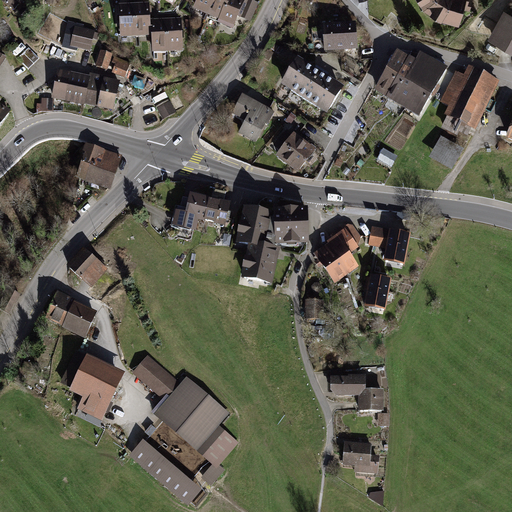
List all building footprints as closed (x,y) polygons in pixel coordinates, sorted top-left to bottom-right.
[(214,0),(198,0),(193,10),(208,16),(214,0)] [(214,0),(208,16),(220,22),(229,0),(214,0)] [(245,1),(243,0),(229,0),(220,22),(219,25),(233,31),(238,18),(245,1)] [(245,0),(245,1),(238,18),(251,23),(258,4),(250,1),(250,0),(245,0)] [(419,0),(425,9),(440,18),(439,19),(460,25),(468,0),(419,0)] [(136,39),(150,38),(149,22),(149,6),(134,7),(136,39)] [(136,39),(134,7),(118,7),(120,39),(136,39)] [(511,16),(504,12),(490,36),(511,49),(511,16)] [(181,20),(166,21),(168,54),(183,53),(181,20)] [(149,22),(150,38),(152,55),(168,54),(166,21),(149,22)] [(355,25),(312,29),(313,42),(323,41),(324,52),(357,49),(355,25)] [(96,31),(76,26),(71,47),(91,51),(96,31)] [(274,45),(270,49),(283,58),(287,53),(274,45)] [(103,51),(101,51),(96,66),(108,70),(115,50),(105,47),(103,51)] [(28,48),(18,59),(28,69),(39,59),(28,48)] [(274,54),(268,51),(263,58),(269,61),(274,54)] [(409,59),(398,53),(375,93),(386,99),(409,59)] [(421,55),(417,64),(394,103),(405,110),(432,62),(421,55)] [(132,64),(115,57),(113,63),(116,64),(112,73),(125,78),(132,64)] [(417,64),(409,59),(386,99),(394,103),(417,64)] [(343,90),(298,61),(282,87),(327,116),(343,90)] [(445,69),(432,62),(405,110),(417,117),(445,69)] [(500,83),(469,68),(465,76),(457,72),(442,103),(449,107),(445,117),(448,118),(472,130),(476,132),(500,83)] [(65,101),(71,73),(59,70),(52,99),(65,101)] [(83,75),(71,73),(65,101),(85,106),(85,105),(92,74),(92,73),(84,72),(83,75)] [(105,77),(92,74),(85,105),(98,108),(105,78),(105,77)] [(121,82),(105,78),(98,108),(115,111),(121,82)] [(273,114),(242,97),(232,115),(245,122),(238,135),(256,145),(273,114)] [(0,128),(11,111),(0,103),(0,102),(1,101),(0,99),(0,128)] [(53,100),(42,99),(42,109),(53,109),(53,100)] [(176,113),(170,102),(157,108),(163,119),(176,113)] [(291,114),(286,122),(291,125),(296,117),(291,114)] [(472,130),(448,118),(442,129),(457,137),(459,133),(468,138),(472,130)] [(306,143),(294,135),(293,136),(287,131),(275,148),(280,152),(275,159),(287,167),(288,167),(306,143)] [(464,150),(441,139),(430,160),(453,172),(464,150)] [(316,151),(306,143),(288,167),(298,175),(316,151)] [(105,150),(86,144),(83,155),(85,156),(77,180),(86,182),(91,164),(104,155),(105,150)] [(122,156),(105,150),(104,155),(91,164),(86,182),(112,191),(122,156)] [(399,159),(383,150),(377,161),(392,170),(399,159)] [(226,192),(214,190),(212,197),(224,200),(226,192)] [(209,197),(189,193),(185,213),(174,211),(171,226),(195,231),(198,220),(204,221),(208,200),(209,197)] [(218,202),(208,200),(204,221),(214,224),(213,225),(225,227),(230,203),(218,200),(218,202)] [(249,243),(264,246),(271,213),(243,207),(240,223),(238,222),(236,234),(238,235),(236,240),(249,243)] [(307,208),(274,209),(275,245),(309,244),(307,208)] [(359,268),(350,255),(359,249),(358,247),(361,237),(353,226),(348,225),(344,228),(346,230),(327,243),(328,245),(349,275),(359,268)] [(386,250),(390,231),(372,228),(368,246),(386,250)] [(411,236),(390,231),(386,250),(384,262),(405,266),(411,236)] [(264,246),(249,243),(245,258),(244,257),(241,269),(243,270),(241,279),(272,285),(279,249),(264,246)] [(349,275),(328,245),(313,255),(334,285),(349,275)] [(107,269),(84,248),(68,266),(91,287),(107,269)] [(391,281),(371,277),(365,308),(385,312),(391,281)] [(314,284),(312,287),(312,291),(315,294),(319,294),(322,290),(322,286),(318,283),(314,284)] [(20,294),(9,289),(0,308),(0,310),(10,315),(20,294)] [(75,300),(57,292),(45,319),(63,327),(74,302),(75,300)] [(324,302),(305,301),(305,320),(323,321),(324,302)] [(97,312),(74,302),(63,327),(62,329),(86,339),(97,312)] [(126,374),(88,355),(70,392),(84,399),(78,409),(103,421),(126,374)] [(179,382),(148,356),(133,374),(164,400),(179,382)] [(331,378),(342,378),(342,370),(327,371),(327,378),(331,378)] [(342,378),(331,378),(330,392),(336,397),(359,397),(366,391),(366,377),(348,377),(348,378),(342,378)] [(229,414),(187,378),(156,416),(197,453),(220,426),(229,414)] [(383,391),(366,391),(359,397),(359,412),(383,412),(383,391)] [(389,415),(378,415),(378,427),(389,427),(389,415)] [(239,443),(220,426),(197,453),(213,466),(217,469),(220,466),(239,443)] [(144,441),(130,457),(189,507),(203,491),(144,441)] [(371,446),(345,444),(342,467),(354,468),(354,474),(378,476),(380,458),(371,457),(371,446)] [(335,463),(329,462),(326,472),(332,474),(335,463)] [(213,466),(202,479),(212,486),(225,470),(220,466),(217,469),(213,466)] [(383,492),(370,494),(369,499),(382,507),(383,492)]
